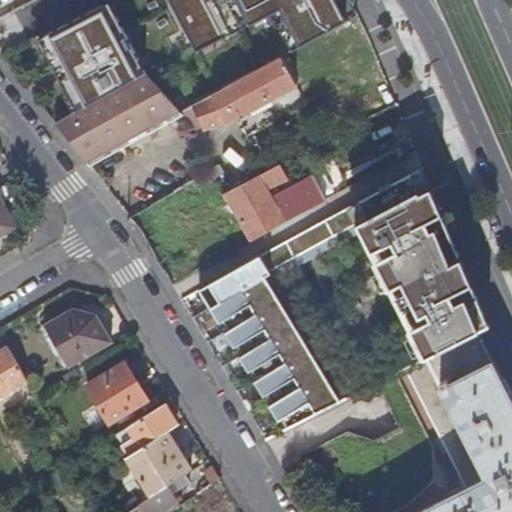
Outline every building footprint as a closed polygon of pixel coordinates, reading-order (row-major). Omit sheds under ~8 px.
[(240,28),(268,14),(288,51),(359,14),(351,0),(170,0),(197,51),(226,36),(224,33),(239,26),(240,28)] [(109,2),(104,5),(112,19),(117,16),(109,2)] [(83,109),(149,74),(117,16),(112,19),(104,5),(46,36),(53,51),(48,54),(69,95),(74,92),(83,109)] [(40,39),(48,54),(53,51),(46,36),(40,39)] [(297,84),(283,56),(193,104),(193,105),(179,112),(183,117),(193,131),(203,128),(226,122),(297,84)] [(149,74),(83,109),(78,112),(57,123),(57,125),(91,166),(183,117),(179,112),(149,74)] [(74,92),(69,95),(78,112),(83,109),(74,92)] [(263,190),(280,181),(273,167),(223,193),(251,239),(281,224),(263,190)] [(491,324),(423,167),(359,203),(373,227),(355,237),(364,254),(386,243),(391,252),(380,258),(412,320),(423,315),(426,321),(416,327),(430,355),(475,331),(491,324)] [(0,187),(0,215),(8,230),(15,226),(22,240),(38,213),(19,178),(0,187)] [(285,221),(310,208),(298,187),(274,201),(285,221)] [(373,227),(359,203),(261,256),(270,272),(291,260),(296,270),(355,237),(373,227)] [(0,215),(0,234),(8,230),(0,215)] [(270,272),(261,256),(200,290),(211,307),(221,324),(225,322),(229,329),(225,331),(235,347),(239,344),(244,353),(240,356),(249,371),(253,368),(259,378),(255,380),(265,396),(268,393),(274,402),(269,405),(279,420),(283,418),(289,429),(340,401),(270,272)] [(74,307),(46,325),(70,366),(113,341),(97,313),(74,307)] [(221,324),(211,307),(194,317),(203,334),(221,324)] [(235,347),(225,331),(208,342),(218,358),(235,347)] [(511,511),(511,402),(475,331),(430,355),(422,359),(405,368),(467,489),(421,511),(511,511)] [(9,345),(0,350),(0,396),(29,379),(9,345)] [(249,371),(240,356),(222,367),(232,382),(249,371)] [(126,362),(88,386),(110,422),(148,398),(126,362)] [(265,396),(255,380),(238,391),(247,406),(265,396)] [(178,423),(165,402),(117,433),(130,454),(167,431),(178,423)] [(279,420),(269,405),(252,415),(262,431),(279,420)] [(130,454),(128,455),(141,475),(153,493),(167,485),(168,485),(186,474),(192,470),(185,459),(180,450),(174,441),(167,431),(130,454)] [(220,478),(213,465),(204,471),(212,483),(220,478)] [(73,490),(62,469),(53,474),(65,495),(73,490)] [(158,511),(183,496),(178,489),(190,481),(186,474),(168,485),(126,511),(158,511)] [(40,511),(59,511),(53,500),(37,507),(40,511)]
